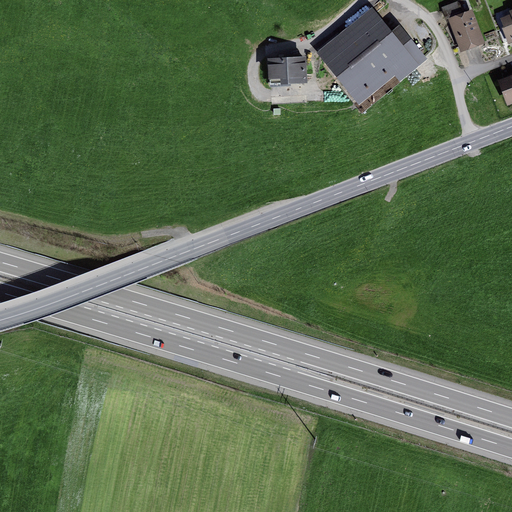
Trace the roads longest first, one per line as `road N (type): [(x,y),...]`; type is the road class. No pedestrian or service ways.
road 1 (secondary): [(0,320),(511,126)]
road 2 (motorway): [(0,292),(511,449)]
road 3 (motorway): [(511,417),(0,261)]
road 4 (track): [(194,249),(181,230),(109,238),(0,213)]
